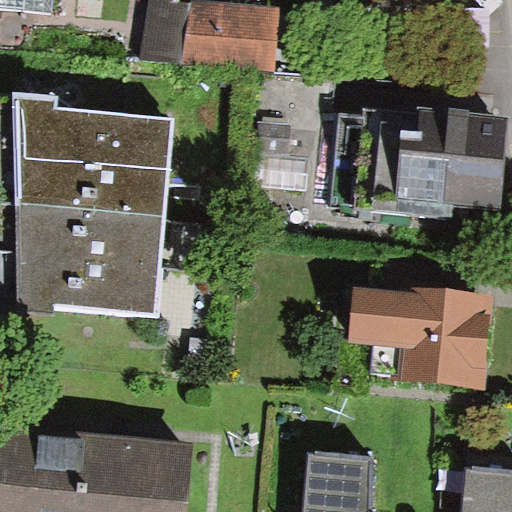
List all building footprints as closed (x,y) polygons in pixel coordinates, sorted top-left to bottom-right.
[(190,61),(196,1),(186,0),(155,0),(149,56),(190,61)] [(281,70),(286,7),(205,0),(196,0),(196,1),(190,61),(190,63),(281,70)] [(488,0),(357,0),(358,9),(477,9),(488,0)] [(65,121),(64,108),(21,104),(0,101),(0,313),(165,323),(183,133),(65,121)] [(506,219),(511,153),(511,119),(369,107),(360,206),(506,219)] [(493,291),(403,284),(396,380),(486,387),(493,291)] [(0,506),(0,511),(195,511),(202,441),(8,423),(0,506)] [(370,511),(374,454),(308,450),(304,511),(370,511)] [(511,511),(511,470),(466,467),(462,511),(511,511)]
